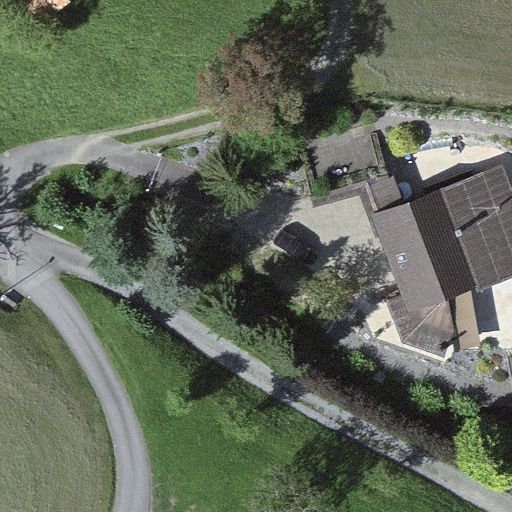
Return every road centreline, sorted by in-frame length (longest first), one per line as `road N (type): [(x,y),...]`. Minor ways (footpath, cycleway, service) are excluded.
road 1 (residential): [(0,239),(84,269),(500,511)]
road 2 (track): [(335,0),(335,40),(310,91),(239,123),(82,157),(0,185)]
road 3 (unclassified): [(127,511),(132,501),(78,342),(0,264)]
